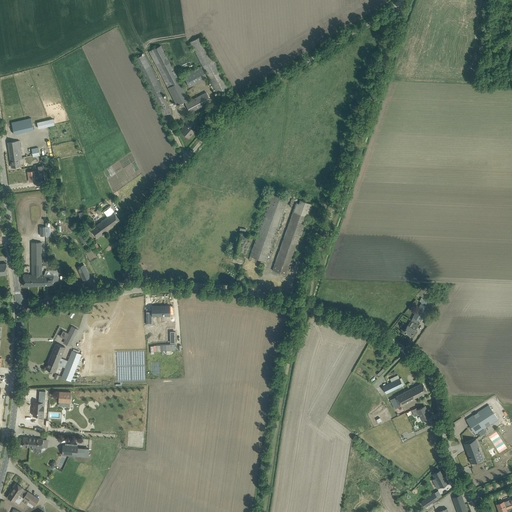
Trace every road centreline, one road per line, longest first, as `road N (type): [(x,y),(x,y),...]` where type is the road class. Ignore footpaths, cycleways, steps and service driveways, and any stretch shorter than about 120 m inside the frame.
road 1 (track): [(406,0),(307,284),(265,511)]
road 2 (unclassified): [(482,511),(451,461),(432,376),(380,335),(233,289),(134,290)]
road 3 (unclassified): [(134,290),(138,217),(224,115),(400,0)]
road 4 (tertiary): [(0,482),(12,425),(18,304)]
road 5 (tertiary): [(18,304),(0,152)]
